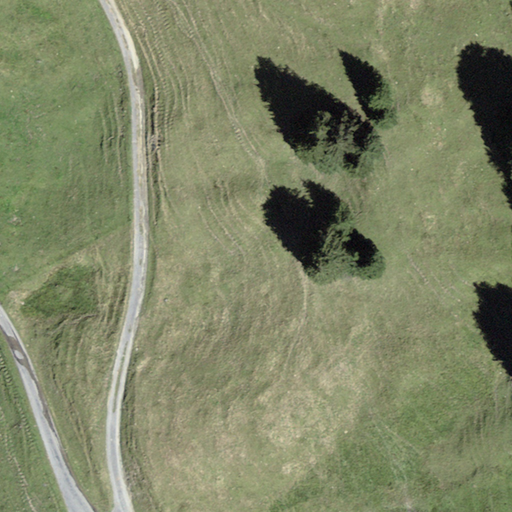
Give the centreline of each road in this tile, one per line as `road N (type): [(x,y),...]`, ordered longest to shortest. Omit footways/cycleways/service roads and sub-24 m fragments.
road 1 (track): [(123,511),(112,421),(139,305),(143,162),(140,95),(106,0)]
road 2 (unclassified): [(77,511),(0,318)]
